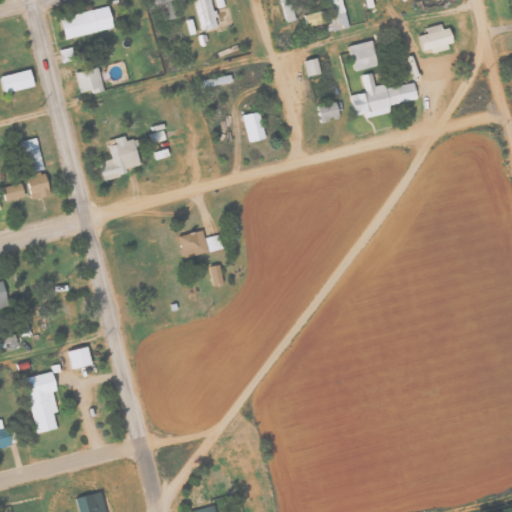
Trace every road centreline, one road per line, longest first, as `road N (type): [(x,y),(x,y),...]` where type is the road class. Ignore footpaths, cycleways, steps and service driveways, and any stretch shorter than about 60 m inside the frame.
road 1 (residential): [(156,511),(434,131),(487,40)]
road 2 (residential): [(158,511),(30,0)]
road 3 (residential): [(0,242),(507,114)]
road 4 (residential): [(0,482),(220,429)]
road 5 (residential): [(305,162),(258,0)]
road 6 (residential): [(511,132),(474,0)]
